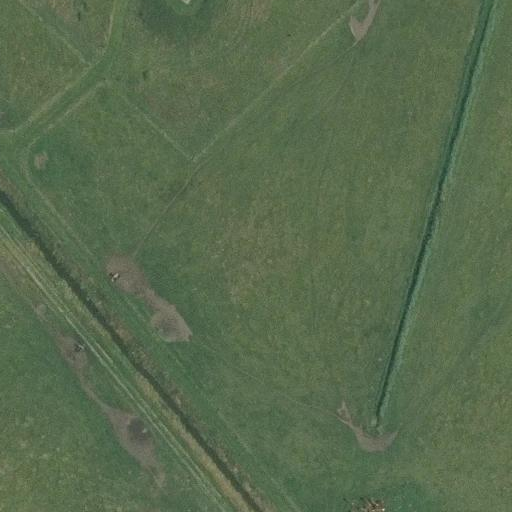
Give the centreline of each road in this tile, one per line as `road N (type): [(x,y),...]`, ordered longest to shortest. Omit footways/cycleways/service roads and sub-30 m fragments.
road 1 (track): [(292,511),(0,162)]
road 2 (track): [(216,511),(0,253)]
